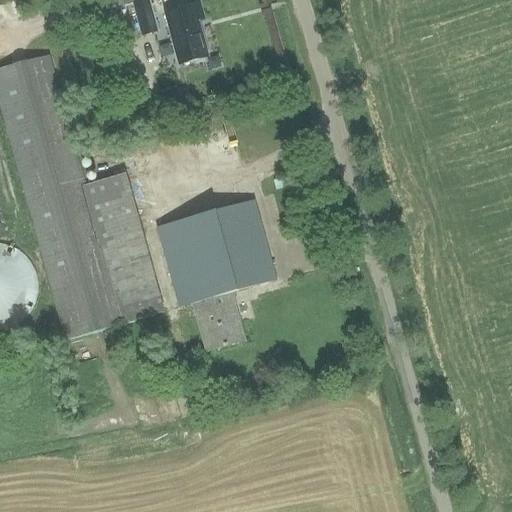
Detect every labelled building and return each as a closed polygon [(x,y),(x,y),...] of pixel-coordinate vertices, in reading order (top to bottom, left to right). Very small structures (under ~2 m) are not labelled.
[(158,32),(149,0),(121,0),(124,8),(134,5),(143,37),(158,32)] [(199,22),(206,20),(201,4),(165,14),(180,66),(209,58),(199,22)] [(0,71),(0,105),(67,341),(125,325),(125,324),(165,314),(126,175),(86,187),(50,58),(0,71)] [(232,294),(278,281),(255,201),(158,229),(180,309),(194,305),(207,353),(246,342),(232,294)] [(36,289),(33,270),(21,255),(4,245),(0,244),(0,329),(18,323),(30,308),(36,289)]
